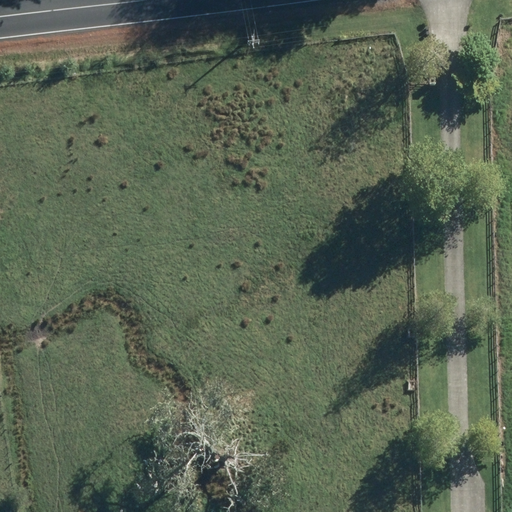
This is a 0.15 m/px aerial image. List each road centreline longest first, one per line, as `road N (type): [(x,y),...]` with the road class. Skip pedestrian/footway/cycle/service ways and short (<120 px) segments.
road 1 (unknown): [(451,0),(471,511)]
road 2 (unclassified): [(0,14),(120,0)]
